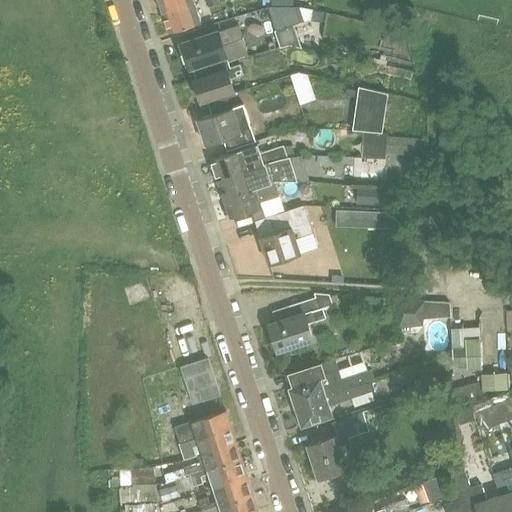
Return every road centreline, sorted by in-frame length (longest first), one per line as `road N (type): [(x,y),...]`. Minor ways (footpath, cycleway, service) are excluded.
road 1 (residential): [(288,511),(120,0)]
road 2 (unknown): [(219,302),(233,286),(508,298)]
